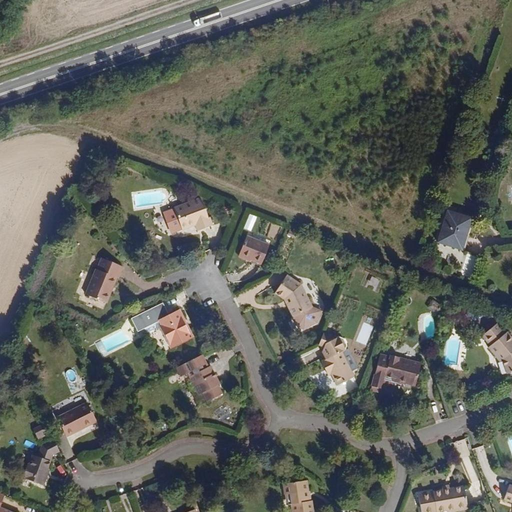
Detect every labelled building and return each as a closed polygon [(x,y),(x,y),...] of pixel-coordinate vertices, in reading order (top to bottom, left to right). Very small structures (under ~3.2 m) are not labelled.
[(208,219),(200,198),(175,208),(175,209),(167,213),(165,216),(170,228),(174,231),(182,228),(183,229),(194,225),(199,223),(202,230),(213,225),(210,218),(208,219)] [(456,250),(466,218),(458,215),(457,218),(450,215),(451,211),(443,208),(432,242),(456,250)] [(262,264),(269,245),(247,236),(240,255),(262,264)] [(106,303),(117,279),(119,279),(124,267),(103,258),(98,270),(97,269),(86,294),(106,303)] [(312,307),(301,285),(287,276),(276,293),(285,298),(294,316),(312,307)] [(169,315),(163,303),(147,310),(154,323),(159,320),(172,348),(192,338),(179,311),(169,315)] [(324,312),(312,307),(294,316),(301,331),(318,325),(324,312)] [(154,323),(147,310),(132,318),(138,331),(154,323)] [(511,336),(508,331),(506,333),(498,323),(483,335),(491,345),(489,347),(499,361),(501,359),(505,365),(508,374),(511,372),(511,336)] [(353,376),(340,352),(344,349),(345,345),(341,338),(337,336),(334,338),(322,336),(318,345),(323,346),(323,347),(328,357),(321,362),(326,370),(329,368),(337,384),(353,376)] [(217,377),(212,366),(210,367),(204,354),(178,367),(183,376),(188,373),(199,394),(202,393),(207,402),(223,394),(218,385),(214,378),(217,377)] [(415,386),(421,363),(399,356),(398,359),(396,365),(388,363),(390,357),(380,354),(371,385),(382,388),(385,375),(404,381),(404,383),(415,386)] [(396,365),(398,359),(390,357),(388,363),(396,365)] [(97,422),(88,403),(57,418),(65,433),(79,426),(81,429),(97,422)] [(226,403),(214,411),(219,419),(232,410),(226,403)] [(38,437),(49,431),(45,423),(34,429),(38,437)] [(66,436),(81,429),(79,426),(65,433),(66,436)] [(45,475),(51,455),(59,451),(54,440),(41,446),(38,457),(32,455),(29,465),(27,464),(22,478),(43,485),(47,475),(45,475)] [(482,447),(476,449),(479,458),(485,456),(482,447)] [(309,499),(306,480),(283,484),(285,495),(290,494),(293,511),(313,511),(311,499),(309,499)] [(469,509),(464,486),(418,494),(421,511),(429,511),(436,511),(447,510),(454,509),(455,511),(469,509)] [(11,511),(0,507),(5,495),(0,493),(0,511),(11,511)]
